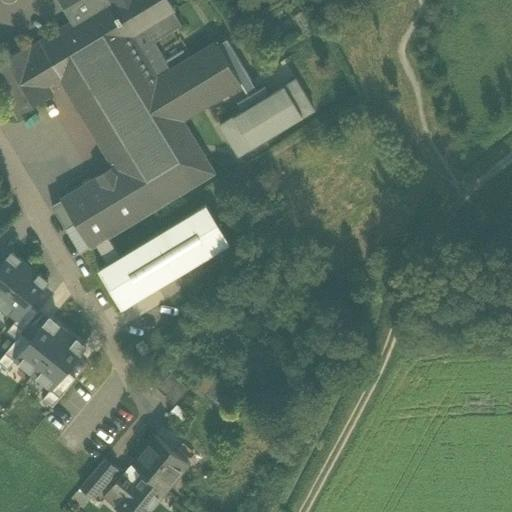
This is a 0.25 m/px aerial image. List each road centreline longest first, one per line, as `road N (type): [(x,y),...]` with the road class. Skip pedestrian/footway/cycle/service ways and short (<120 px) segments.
road 1 (track): [(463,192),(407,275),(389,338),(296,511)]
road 2 (residential): [(0,158),(151,416)]
